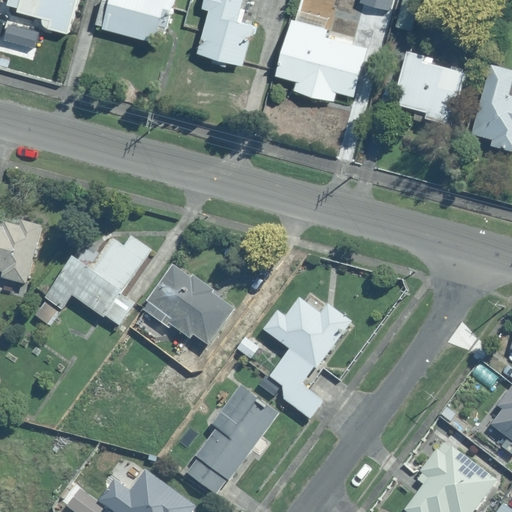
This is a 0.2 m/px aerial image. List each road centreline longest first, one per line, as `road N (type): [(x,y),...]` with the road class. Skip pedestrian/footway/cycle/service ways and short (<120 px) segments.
road 1 (residential): [(485,263),(0,124)]
road 2 (residential): [(303,511),(485,263)]
